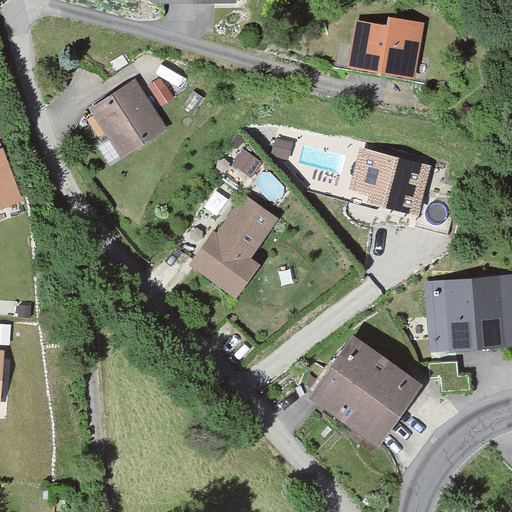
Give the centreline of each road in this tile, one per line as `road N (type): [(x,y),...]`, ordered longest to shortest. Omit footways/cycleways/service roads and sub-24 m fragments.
road 1 (residential): [(0,3),(49,168),(74,213),(348,511)]
road 2 (tertiary): [(413,511),(438,459),(511,415)]
